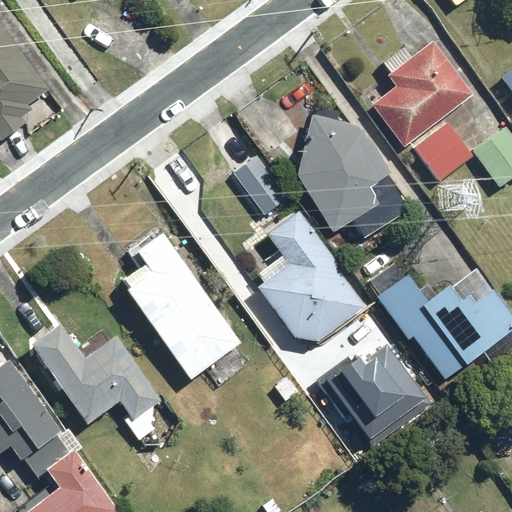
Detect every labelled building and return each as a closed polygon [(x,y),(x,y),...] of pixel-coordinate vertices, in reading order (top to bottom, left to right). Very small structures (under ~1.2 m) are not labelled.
[(17,46),(0,23),(0,167),(24,148),(19,142),(36,128),(23,111),(60,82),(26,39),(17,46)] [(399,150),(472,96),(430,40),(408,56),(401,47),(378,65),(386,75),(380,79),(388,90),(366,107),(399,150)] [(511,68),(499,78),(511,95),(511,121),(509,124),(511,127),(511,68)] [(406,209),(354,125),(311,113),(294,177),(329,233),(351,220),(361,236),(406,209)] [(470,152),(445,120),(409,148),(438,185),(474,157),(470,152)] [(511,133),(505,124),(470,152),(474,157),(499,189),(511,178),(511,133)] [(377,331),(294,209),(261,236),(276,258),(254,273),(261,283),(254,288),(280,324),(268,333),(345,446),(368,431),(310,346),(323,337),(338,359),(377,331)] [(239,343),(158,232),(131,252),(141,266),(115,284),(187,384),(204,372),(215,388),(231,377),(218,358),(239,343)] [(402,276),(373,297),(404,340),(408,337),(440,383),(509,335),(511,339),(511,319),(491,290),(472,303),(463,291),(456,297),(447,285),(421,303),(402,276)] [(56,322),(25,344),(84,425),(113,403),(139,438),(153,428),(142,414),(160,401),(113,338),(84,359),(56,322)] [(57,433),(4,357),(0,361),(0,462),(16,452),(33,476),(42,470),(67,453),(60,443),(54,435),(57,433)] [(15,511),(115,511),(72,450),(67,453),(42,470),(53,486),(15,511)]
